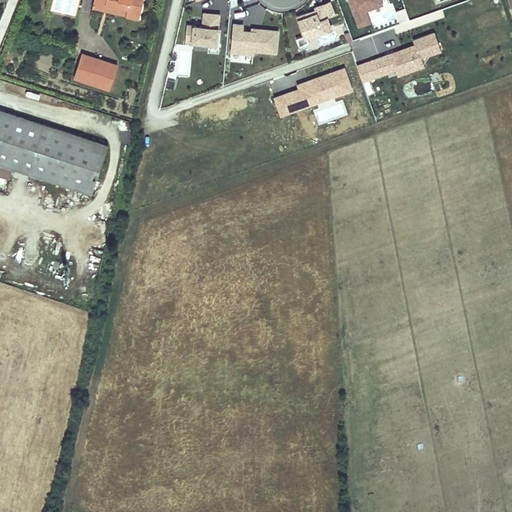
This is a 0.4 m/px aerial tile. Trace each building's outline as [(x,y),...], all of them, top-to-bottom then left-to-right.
[(98,0),(98,1),(132,9),(131,14),(143,17),(146,0),(98,0)] [(301,31),(294,33),(297,42),(307,38),(305,32),(329,24),(325,12),(332,9),(329,0),(320,0),(313,3),(313,5),(294,11),(301,31)] [(349,0),(358,22),(369,18),(364,7),(382,0),(381,0),(349,0)] [(132,9),(98,1),(97,6),(131,14),(132,9)] [(405,7),(395,11),(400,22),(410,19),(405,7)] [(200,11),(199,24),(182,23),(181,39),(205,41),(205,49),(215,50),(217,26),(214,25),(215,13),(200,11)] [(330,16),(333,29),(343,26),(340,13),(330,16)] [(239,22),(230,21),(227,60),(249,62),(250,48),(273,50),(274,28),(248,26),(247,29),(238,28),(239,22)] [(416,43),(371,60),(377,75),(397,68),(399,74),(424,65),(421,56),(442,49),(435,31),(414,38),(416,43)] [(190,75),(191,46),(179,45),(177,74),(190,75)] [(120,63),(84,51),(76,76),(112,88),(120,63)] [(304,85),(279,94),(286,112),(357,86),(349,64),(303,81),(304,85)] [(110,141),(0,106),(0,169),(11,173),(14,163),(94,189),(110,141)] [(76,303),(77,297),(64,294),(63,300),(76,303)]
